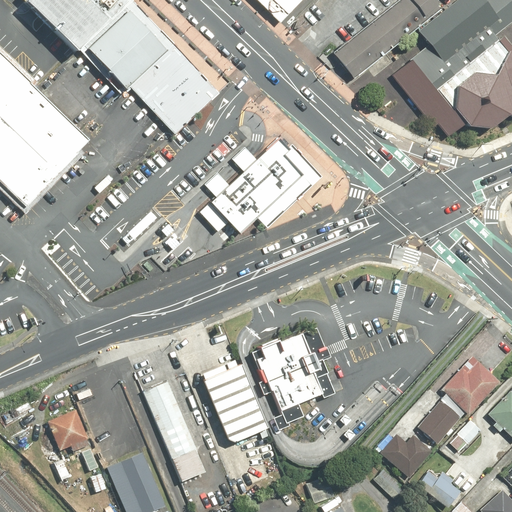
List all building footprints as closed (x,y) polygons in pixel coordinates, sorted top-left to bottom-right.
[(30,0),(30,1),(120,94),(131,86),(176,134),(219,92),(127,1),(128,0),(30,0)] [(264,0),(279,15),(293,0),(264,0)] [(394,0),(338,45),(326,54),(345,76),(434,6),(429,0),(394,0)] [(499,116),(503,118),(511,115),(511,43),(506,36),(502,39),(500,37),(493,41),(491,37),(511,17),(511,1),(511,0),(481,0),(480,2),(478,0),(452,0),(412,30),(423,48),(388,76),(429,128),(433,125),(442,137),(458,124),(461,127),(482,129),(499,116)] [(90,140),(0,53),(0,180),(26,206),(90,140)] [(266,152),(257,160),(245,172),(230,185),(217,197),(211,203),(212,204),(203,213),(220,232),(230,223),(239,233),(257,217),(265,226),(318,176),(298,153),(292,147),(290,148),(281,138),(266,152)] [(90,321),(58,336),(61,342),(93,328),(90,321)] [(297,329),(254,346),(256,352),(250,354),(257,370),(259,370),(268,392),(271,390),(284,423),(300,417),(294,403),(320,393),(322,398),(332,393),(320,361),(330,357),(328,353),(326,349),(324,350),(315,329),(300,336),(297,329)] [(469,413),(501,378),(471,352),(439,388),(445,393),(417,424),(436,442),(465,409),(469,413)] [(225,359),(194,372),(224,441),(254,428),(225,359)] [(201,469),(163,380),(138,390),(177,479),(201,469)] [(511,385),(487,411),(511,435),(511,385)] [(80,435),(65,400),(41,411),(56,445),(80,435)] [(22,417),(34,411),(28,401),(0,416),(0,420),(8,435),(26,424),(22,417)] [(477,431),(466,421),(446,443),(458,454),(477,431)] [(398,430),(380,449),(410,477),(435,450),(413,431),(406,438),(398,430)] [(48,459),(57,481),(67,477),(56,450),(52,440),(35,446),(42,462),(48,459)] [(157,511),(165,509),(137,444),(104,458),(127,511),(157,511)] [(88,447),(77,451),(85,470),(95,466),(88,447)] [(432,465),(418,483),(450,509),(465,491),(432,465)] [(380,468),(369,478),(387,496),(397,486),(380,468)] [(314,479),(302,484),(310,502),(322,497),(314,479)] [(511,511),(511,497),(503,488),(479,510),(481,511),(511,511)]
